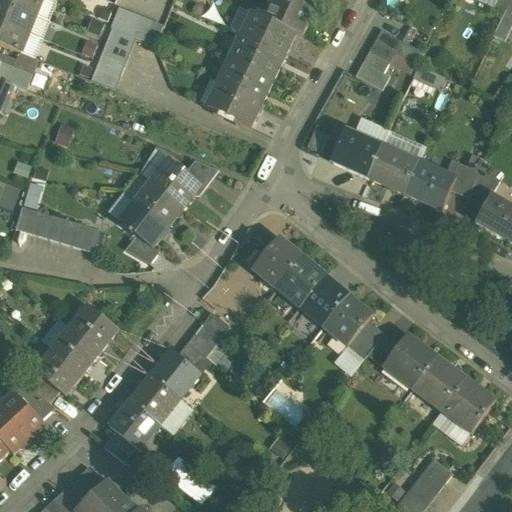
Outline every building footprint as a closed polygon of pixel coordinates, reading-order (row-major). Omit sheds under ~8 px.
[(43,0),(0,0),(0,3),(36,18),(43,0)] [(274,0),(264,21),(296,36),(302,39),(320,0),(274,0)] [(511,26),(511,0),(505,13),(494,38),(504,43),(511,26)] [(511,0),(498,0),(495,8),(505,13),(511,0)] [(36,18),(0,3),(0,25),(29,37),(36,18)] [(130,15),(119,10),(111,31),(112,31),(122,35),(130,15)] [(130,15),(122,35),(133,40),(141,19),(130,15)] [(264,21),(257,18),(251,31),(246,28),(241,39),(284,59),(296,36),(264,21)] [(141,19),(133,40),(136,41),(144,44),(152,24),(141,19)] [(152,24),(144,44),(155,48),(163,28),(152,24)] [(29,37),(0,25),(0,47),(21,56),(29,37)] [(122,35),(112,31),(106,45),(130,54),(136,41),(133,40),(122,35)] [(375,44),(396,55),(402,43),(381,32),(375,44)] [(284,59),(241,39),(236,49),(241,52),(235,64),(273,83),(284,59)] [(87,42),(83,56),(93,59),(97,44),(87,42)] [(425,55),(402,43),(396,55),(395,56),(418,68),(425,55)] [(369,55),(390,66),(395,56),(396,55),(375,44),(369,55)] [(130,54),(106,45),(101,57),(125,67),(130,54)] [(390,66),(369,55),(364,65),(385,76),(390,66)] [(125,67),(101,57),(96,71),(120,80),(125,67)] [(273,83),(235,64),(229,78),(224,75),(219,85),(262,106),(273,83)] [(0,81),(14,87),(13,87),(27,93),(32,79),(0,66),(0,81)] [(422,69),(419,82),(442,88),(443,81),(432,78),(433,72),(422,69)] [(120,80),(96,71),(91,83),(115,93),(120,80)] [(14,87),(0,81),(0,116),(1,117),(13,87),(14,87)] [(262,106),(219,85),(214,97),(219,99),(212,112),(251,130),(262,106)] [(382,149),(345,132),(331,166),(368,182),(382,149)] [(419,165),(382,149),(368,182),(404,198),(419,165)] [(170,163),(172,158),(157,150),(140,177),(152,185),(170,163)] [(186,175),(170,163),(152,185),(151,186),(183,211),(201,189),(202,188),(186,175)] [(218,174),(195,164),(186,175),(202,188),(201,189),(204,192),(218,174)] [(456,181),(419,165),(404,198),(441,215),(456,181)] [(503,178),(482,166),(469,197),(463,210),(479,219),(492,196),(492,197),(503,178)] [(38,210),(43,187),(31,184),(25,207),(38,210)] [(183,211),(151,186),(136,206),(168,231),(183,211)] [(511,207),(492,197),(492,196),(479,219),(475,225),(511,246),(511,243),(511,207)] [(168,231),(136,206),(120,226),(137,239),(152,251),(153,250),(168,231)] [(34,213),(22,210),(16,232),(27,236),(34,213)] [(45,217),(34,213),(27,236),(38,239),(45,217)] [(45,217),(38,239),(49,242),(56,220),(45,217)] [(56,220),(49,242),(61,246),(68,223),(56,220)] [(79,227),(68,223),(61,246),(72,249),(79,227)] [(90,230),(79,227),(72,249),(84,253),(90,230)] [(102,233),(90,230),(84,253),(95,256),(102,233)] [(152,251),(137,239),(125,253),(150,267),(159,255),(153,250),(152,251)] [(278,241),(253,272),(264,281),(267,277),(281,288),(303,262),(278,241)] [(281,288),(277,292),(287,300),(290,296),(304,307),(326,281),(303,262),(281,288)] [(349,300),(326,281),(304,307),(301,311),(310,319),(313,315),(327,326),(349,300)] [(372,319),(349,300),(327,326),(324,330),(333,338),(335,335),(350,347),(368,324),(372,319)] [(92,311),(81,324),(78,321),(70,331),(74,333),(101,354),(119,332),(92,311)] [(230,331),(212,316),(202,328),(221,343),(230,331)] [(350,347),(347,350),(363,363),(367,358),(384,336),(368,324),(350,347)] [(221,343),(202,328),(195,337),(214,352),(221,343)] [(101,354),(74,333),(64,346),(60,344),(53,352),(57,355),(83,376),(101,354)] [(400,348),(384,336),(367,358),(383,370),(386,366),(400,348)] [(214,352),(195,337),(187,346),(206,361),(214,352)] [(437,361),(408,338),(400,348),(386,366),(399,376),(396,380),(413,393),(416,388),(437,361)] [(206,361),(187,346),(177,359),(201,378),(211,365),(206,361)] [(177,359),(171,354),(150,379),(176,400),(187,386),(192,390),(201,378),(177,359)] [(83,376),(57,355),(46,368),(43,366),(35,375),(60,395),(65,399),(83,376)] [(466,382),(437,361),(416,388),(428,397),(425,401),(442,414),(466,382)] [(60,395),(35,375),(25,387),(50,407),(60,395)] [(15,395),(42,424),(56,412),(50,407),(25,387),(14,379),(6,387),(15,395)] [(176,400),(150,379),(130,404),(156,425),(167,411),(172,414),(181,403),(176,400)] [(495,404),(466,382),(442,414),(458,427),(462,422),(474,432),(495,404)] [(42,424),(15,395),(0,408),(0,411),(30,443),(46,428),(42,424)] [(156,425),(130,404),(110,430),(116,435),(135,450),(147,436),(152,440),(161,428),(156,425)] [(30,443),(0,411),(0,442),(11,454),(14,458),(30,443)] [(135,450),(116,435),(104,450),(125,466),(137,451),(135,450)] [(0,463),(11,454),(0,442),(0,463)] [(452,477),(433,463),(426,472),(445,486),(452,477)] [(104,487),(88,470),(80,479),(95,495),(104,487)] [(445,486),(426,472),(419,481),(438,496),(445,486)] [(95,495),(80,479),(71,487),(86,503),(95,495)] [(438,496),(419,481),(412,491),(430,505),(438,496)] [(78,511),(77,511),(109,511),(123,499),(108,483),(104,487),(95,495),(86,503),(78,511)] [(86,503),(71,487),(62,495),(78,511),(86,503)] [(424,511),(430,505),(412,491),(404,500),(419,511),(424,511)] [(77,511),(78,511),(62,495),(53,503),(61,511),(77,511)] [(135,511),(123,499),(109,511),(135,511)] [(419,511),(404,500),(397,510),(400,511),(419,511)] [(61,511),(53,503),(45,511),(61,511)]
